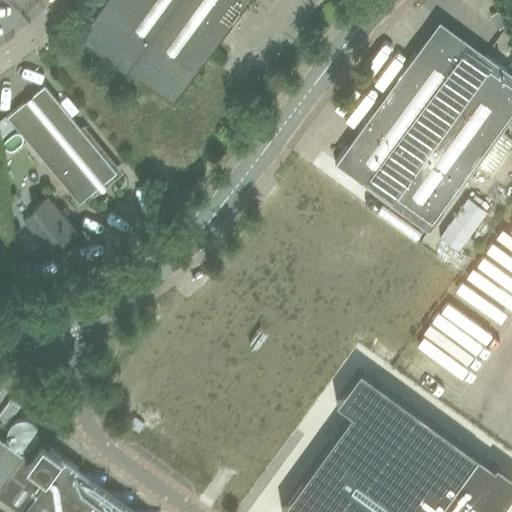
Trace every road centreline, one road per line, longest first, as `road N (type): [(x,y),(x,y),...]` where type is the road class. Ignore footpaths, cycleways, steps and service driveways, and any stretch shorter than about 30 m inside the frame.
road 1 (secondary): [(384,0),(176,254),(130,286),(55,319)]
road 2 (unclassified): [(191,511),(88,426),(55,319)]
